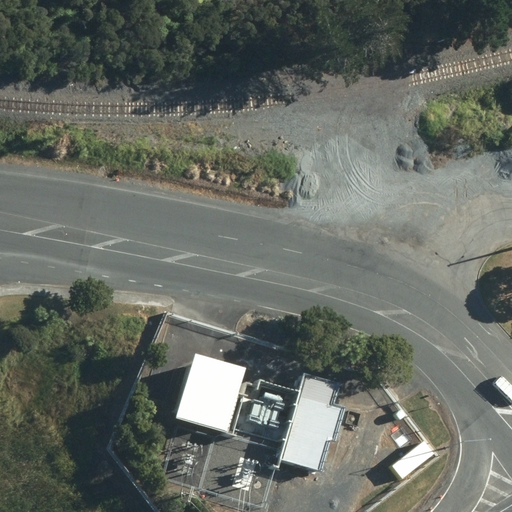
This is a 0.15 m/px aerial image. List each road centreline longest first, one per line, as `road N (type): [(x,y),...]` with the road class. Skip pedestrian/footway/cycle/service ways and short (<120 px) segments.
road 1 (unclassified): [(0,218),(339,286),(453,342)]
road 2 (primary): [(465,511),(482,475),(485,439),(453,342)]
